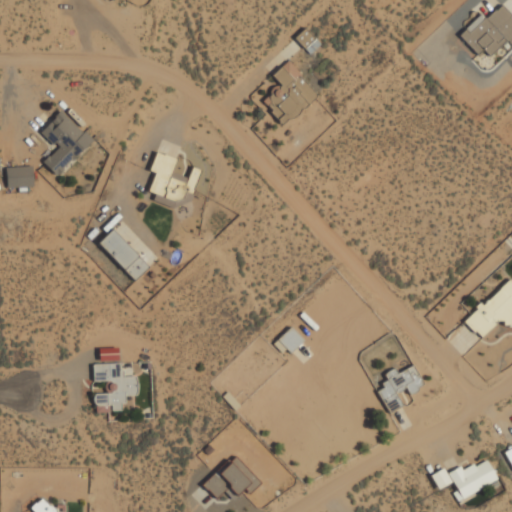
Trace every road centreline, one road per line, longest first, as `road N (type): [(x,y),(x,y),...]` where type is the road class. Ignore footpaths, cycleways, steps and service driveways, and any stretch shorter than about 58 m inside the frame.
road 1 (residential): [(0,58),(105,57),(178,81),(482,407)]
road 2 (residential): [(511,381),(482,407),(290,511)]
